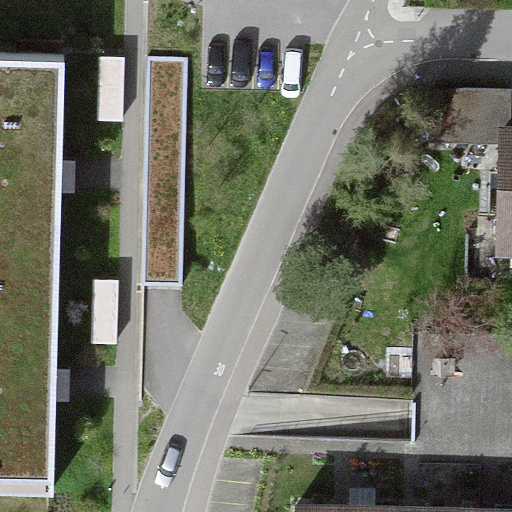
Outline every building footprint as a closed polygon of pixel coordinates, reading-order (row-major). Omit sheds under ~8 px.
[(0,50),(0,489),(51,492),(56,385),(63,173),(66,52),(0,50)] [(124,55),(99,55),(97,118),(122,118),(124,55)] [(182,285),(187,57),(147,57),(143,284),(182,285)] [(475,126),(477,71),(437,70),(434,124),(475,126)] [(511,129),(499,130),(497,248),(511,248),(511,129)] [(118,276),(93,276),(92,339),(117,340),(118,276)]
